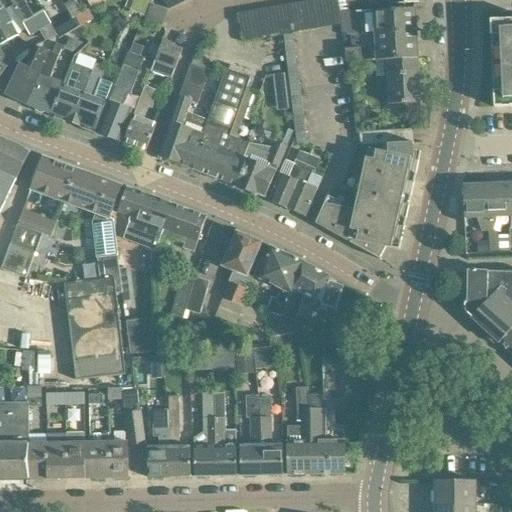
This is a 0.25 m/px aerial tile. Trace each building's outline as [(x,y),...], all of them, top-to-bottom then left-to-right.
[(11,0),(0,0),(0,46),(17,37),(16,35),(27,29),(22,19),(11,0)] [(11,0),(22,19),(33,14),(25,0),(11,0)] [(163,0),(168,9),(179,3),(177,0),(163,0)] [(328,25),(341,23),(340,13),(337,0),(327,0),(324,1),(328,25)] [(312,3),(316,27),(328,25),(324,1),(312,3)] [(300,5),(304,29),(316,27),(312,3),(300,5)] [(287,7),(291,31),(304,29),(300,5),(287,7)] [(275,9),(279,33),(291,31),(287,7),(275,9)] [(42,8),(33,14),(42,30),(51,25),(42,8)] [(263,11),(267,36),(279,33),(275,9),(263,11)] [(390,64),(418,60),(415,9),(373,11),(376,61),(387,60),(387,64),(390,64)] [(93,18),(88,10),(53,29),(59,38),(69,32),(79,36),(83,24),(93,18)] [(250,13),(254,38),(267,36),(263,11),(250,13)] [(341,23),(344,35),(361,34),(360,12),(340,13),(341,23)] [(238,15),(242,40),(254,38),(250,13),(238,15)] [(33,14),(22,19),(27,29),(31,35),(42,30),(33,14)] [(511,19),(491,20),(494,107),(511,106),(511,19)] [(290,86),(299,84),(293,35),(284,36),(290,86)] [(73,52),(83,43),(69,38),(65,48),(73,52)] [(171,79),(182,49),(162,42),(150,72),(171,79)] [(143,50),(132,46),(130,52),(129,52),(124,64),(139,70),(144,59),(140,57),(143,50)] [(28,105),(52,53),(41,48),(30,69),(23,65),(21,69),(9,95),(27,105),(28,105)] [(362,62),(361,49),(344,50),(346,63),(362,62)] [(56,94),(60,82),(51,78),(59,56),(52,53),(28,105),(49,113),(56,94)] [(389,105),(420,103),(418,60),(390,64),(387,64),(389,105)] [(52,114),(51,116),(73,124),(93,72),(93,71),(71,63),(59,97),(52,114)] [(0,90),(9,95),(21,69),(23,65),(21,64),(19,68),(11,64),(8,67),(6,65),(0,75),(0,90)] [(93,72),(73,124),(95,132),(102,114),(106,101),(98,98),(95,97),(105,68),(96,64),(93,71),(93,72)] [(121,105),(129,83),(134,70),(123,66),(98,134),(120,142),(132,109),(121,105)] [(165,138),(158,156),(191,169),(204,134),(184,126),(193,102),(199,104),(211,73),(193,66),(181,96),(165,138)] [(204,134),(191,169),(219,179),(236,187),(248,159),(245,158),(250,144),(230,135),(251,78),(226,70),(204,134)] [(299,84),(290,86),(297,143),(306,146),(299,84)] [(145,87),(139,103),(148,107),(152,108),(158,92),(157,91),(145,87)] [(127,135),(124,143),(146,151),(153,132),(156,125),(154,124),(146,121),(143,120),(134,117),(131,124),(127,135)] [(413,142),(412,130),(412,129),(360,132),(362,146),(387,144),(389,144),(413,142)] [(11,147),(28,151),(0,137),(0,139),(7,145),(11,147)] [(0,217),(31,152),(30,152),(28,151),(11,147),(7,145),(0,139),(0,217)] [(248,159),(236,187),(257,196),(257,194),(265,197),(287,146),(275,142),(271,152),(250,144),(245,158),(248,159)] [(421,152),(413,150),(413,142),(389,144),(389,153),(368,149),(355,210),(325,203),(316,224),(379,259),(386,247),(400,250),(421,152)] [(287,209),(310,154),(300,150),(289,177),(280,173),(268,201),(287,209)] [(287,209),(306,217),(318,189),(309,186),(316,169),(315,169),(319,158),(310,154),(287,209)] [(67,187),(74,169),(75,168),(43,157),(31,189),(57,199),(63,185),(67,187)] [(75,168),(74,169),(67,187),(63,185),(57,199),(97,213),(94,221),(98,257),(117,255),(114,220),(110,218),(122,186),(75,169),(75,168)] [(497,217),(508,217),(507,184),(486,185),(488,231),(494,231),(497,217)] [(481,232),(488,231),(486,185),(463,186),(465,218),(477,218),(481,232)] [(165,229),(174,205),(127,188),(118,211),(131,216),(129,221),(135,223),(129,238),(157,248),(164,228),(165,229)] [(194,252),(206,219),(207,217),(174,205),(165,229),(187,237),(183,248),(194,252)] [(23,209),(1,269),(26,278),(35,253),(46,253),(57,221),(23,209)] [(248,275),(261,243),(237,233),(223,267),(234,271),(222,298),(241,307),(238,319),(252,324),(257,310),(241,305),(253,278),(248,275)] [(293,295),(304,263),(271,247),(262,265),(256,279),(281,291),(280,295),(278,294),(276,299),(271,297),(267,311),(282,317),(283,312),(285,313),(290,294),(293,295)] [(121,293),(118,274),(116,258),(96,260),(99,282),(64,286),(75,382),(124,376),(114,294),(121,293)] [(315,300),(328,276),(304,263),(293,295),(290,294),(285,313),(298,317),(305,294),(315,300)] [(472,318),(511,273),(511,271),(466,271),(465,308),(464,308),(467,313),(472,318)] [(500,343),(511,330),(511,273),(472,318),(499,343),(500,343)] [(186,310),(201,314),(210,281),(195,277),(192,287),(180,283),(170,314),(184,319),(186,310)] [(127,320),(131,354),(156,351),(152,318),(127,320)] [(511,330),(500,343),(511,353),(511,330)] [(160,353),(176,352),(176,340),(160,341),(160,353)] [(254,348),(256,358),(268,355),(266,345),(254,348)] [(236,363),(252,362),(252,348),(236,348),(236,363)] [(217,353),(189,354),(190,371),(213,370),(213,365),(233,363),(232,349),(217,350),(217,353)] [(24,369),(38,371),(40,353),(26,351),(24,369)] [(323,395),(336,395),(357,394),(356,365),(322,366),(323,395)] [(42,407),(42,387),(28,387),(28,406),(42,407)] [(149,478),(168,477),(167,425),(162,387),(156,388),(158,447),(148,447),(149,478)] [(191,477),(191,457),(190,446),(179,447),(177,396),(164,397),(164,387),(162,387),(167,425),(168,477),(191,477)] [(145,443),(141,409),(138,390),(123,392),(122,388),(108,389),(109,400),(123,398),(129,445),(145,443)] [(287,475),(310,475),(308,412),(304,388),(296,388),(296,409),(297,409),(296,421),(301,421),(302,441),(287,441),(287,475)] [(310,475),(345,474),(344,441),(328,441),(326,409),(310,409),(307,388),(304,388),(308,412),(310,475)] [(77,393),(65,394),(65,404),(78,404),(77,393)] [(215,476),(214,450),(214,423),(212,393),(203,394),(204,432),(194,439),(194,446),(194,457),(195,477),(215,476)] [(214,423),(214,450),(215,476),(237,476),(237,445),(224,445),(223,393),(212,393),(214,423)] [(52,405),(65,404),(65,394),(52,394),(52,405)] [(89,404),(102,404),(102,394),(88,394),(89,404)] [(241,476),(261,476),(260,422),(257,399),(250,399),(252,445),(241,445),(241,476)] [(283,475),(283,455),(283,444),(271,444),(270,399),(257,399),(260,422),(261,476),(283,475)] [(28,424),(17,424),(17,413),(4,413),(4,422),(0,422),(0,428),(0,442),(0,441),(0,480),(27,480),(28,444),(28,424)] [(127,442),(125,442),(125,432),(114,432),(114,442),(109,443),(108,434),(108,478),(129,478),(128,458),(127,442)] [(83,479),(108,478),(108,434),(90,434),(90,443),(83,443),(83,479)] [(64,479),(83,479),(83,443),(64,444),(64,479)] [(27,480),(46,480),(46,444),(28,444),(27,480)] [(46,480),(64,479),(64,444),(46,444),(46,480)] [(475,504),(475,482),(436,482),(436,504),(475,504)] [(505,502),(511,499),(511,494),(507,482),(498,485),(505,502)]
